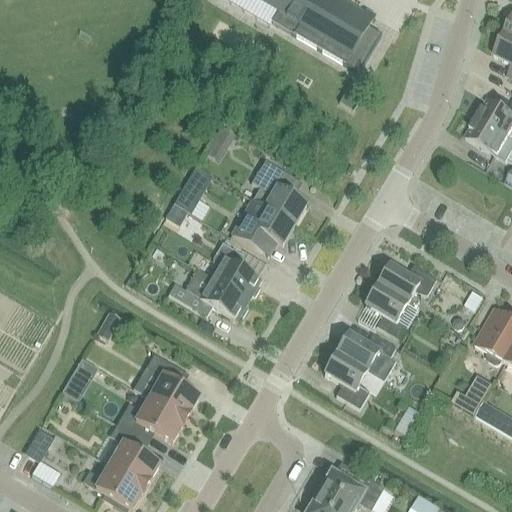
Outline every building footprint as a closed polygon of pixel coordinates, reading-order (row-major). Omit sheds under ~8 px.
[(250,0),(277,16),(271,26),(358,77),(381,39),(367,31),(374,19),(365,14),(363,18),(336,2),(337,0),(250,0)] [(511,22),(503,39),(511,43),(511,22)] [(199,43),(206,33),(199,28),(192,39),(199,43)] [(511,43),(503,39),(493,60),(511,70),(506,81),(511,83),(511,43)] [(411,80),(408,89),(423,95),(427,85),(411,80)] [(475,123),(507,142),(511,134),(511,105),(506,116),(486,104),(475,123)] [(475,123),(464,142),(496,162),(496,161),(505,166),(511,154),(511,144),(508,142),(507,142),(475,123)] [(292,183),(272,170),(263,165),(250,187),(271,200),(265,211),(252,204),(251,205),(293,229),(305,209),(284,196),(292,183)] [(192,166),(176,199),(194,209),(211,175),(192,166)] [(281,250),(293,229),(251,205),(231,239),(267,260),(275,247),(281,250)] [(477,225),(471,235),(486,246),(493,236),(477,225)] [(209,282),(248,305),(251,300),(254,301),(259,292),(257,290),(260,284),(236,270),(242,260),(221,247),(212,263),(213,267),(217,270),(209,282)] [(376,290),(406,308),(413,297),(426,301),(435,284),(412,270),(406,281),(388,270),(376,290)] [(245,310),(248,305),(209,282),(196,275),(184,295),(174,288),(167,299),(205,322),(211,311),(236,326),(239,320),(242,322),(247,312),(245,310)] [(394,328),(406,308),(376,290),(364,310),(382,321),(376,332),(399,346),(405,335),(394,328)] [(504,368),(511,354),(511,324),(505,320),(502,325),(491,319),(473,349),(488,358),(486,361),(487,364),(494,369),(498,368),(500,365),(504,368)] [(347,339),(335,359),(365,377),(382,387),(394,367),(388,363),(389,363),(395,352),(372,339),(365,349),(347,339)] [(365,377),(335,359),(323,379),(341,390),(335,400),(358,414),(368,397),(359,388),(365,377)] [(148,403),(185,425),(198,402),(173,387),(179,376),(153,361),(147,372),(161,381),(148,403)] [(171,448),(185,425),(148,403),(140,417),(128,411),(117,430),(139,444),(145,433),(171,448)] [(381,425),(389,414),(374,404),(367,415),(381,425)] [(133,454),(139,444),(117,430),(110,441),(121,448),(108,471),(145,492),(158,469),(133,454)] [(38,436),(25,458),(38,466),(51,444),(38,436)] [(133,511),(145,492),(108,471),(100,485),(88,478),(83,487),(115,506),(112,510),(115,511),(133,511)] [(317,500),(336,511),(354,511),(357,509),(362,511),(372,511),(383,494),(356,478),(349,489),(330,478),(328,482),(325,479),(316,495),(319,497),(317,500)] [(336,511),(317,500),(315,504),(311,502),(305,511),(336,511)]
